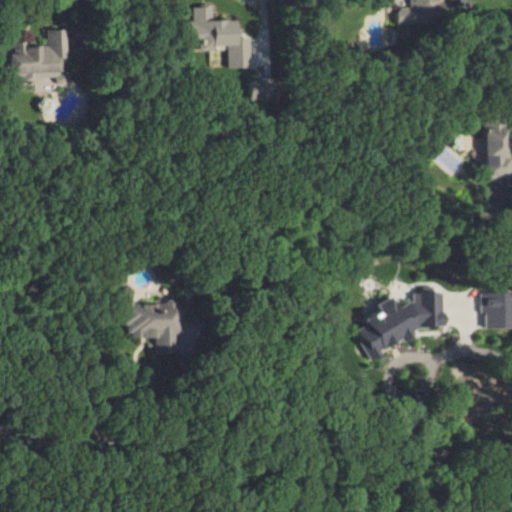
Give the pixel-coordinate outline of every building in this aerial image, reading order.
[(405,0),(406,8),(399,8),(389,13),(389,25),(405,24),(445,7),(441,0),(405,0)] [(242,69),(243,38),(228,38),(228,30),(222,30),(222,21),(205,21),(206,6),(187,6),(187,22),(176,21),(175,45),(221,46),(220,68),(242,69)] [(44,44),(14,45),(14,54),(7,54),(7,82),(34,81),(34,76),(56,76),(55,59),(62,59),(62,30),(44,30),(44,44)] [(502,114),(478,114),(478,129),(474,129),(475,180),(503,180),(502,114)] [(435,328),(433,292),(411,293),(406,295),(406,302),(390,308),(385,298),(371,304),(371,313),(356,319),(357,327),(350,330),(350,334),(360,358),(402,336),(406,336),(406,329),(435,328)] [(475,328),(509,329),(510,294),(476,293),(475,328)]
